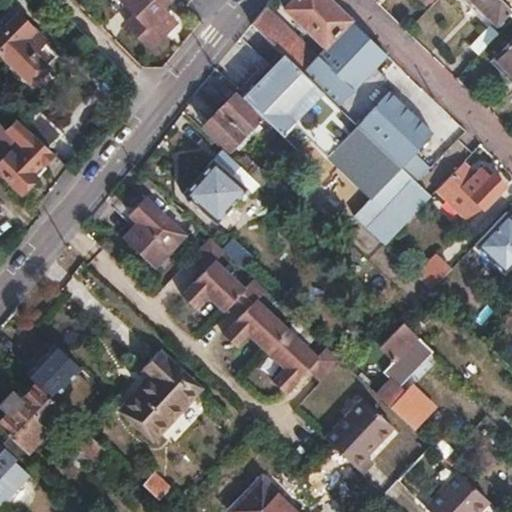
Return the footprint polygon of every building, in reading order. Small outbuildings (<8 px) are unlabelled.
[(170,0),(122,0),(135,12),(125,23),(148,47),(173,21),(162,10),(170,0)] [(267,5),(251,24),(282,53),(340,109),(400,167),(433,132),(398,99),(369,70),(385,54),(351,22),(327,0),(291,0),(284,7),(324,46),(317,53),(267,5)] [(499,0),(471,0),(495,24),(509,9),(499,0)] [(16,16),(0,32),(0,51),(30,83),(47,67),(46,64),(55,54),(16,16)] [(473,47),(480,53),(495,38),(487,32),(473,47)] [(511,38),(494,57),(511,74),(511,38)] [(340,109),(282,53),(242,94),(298,146),(307,137),(371,198),(400,167),(340,109)] [(234,91),(218,109),(244,134),(260,117),(234,91)] [(244,134),(218,109),(204,125),(229,149),(244,134)] [(40,113),(25,128),(46,148),(61,133),(40,113)] [(0,169),(21,191),(35,176),(31,172),(38,164),(37,163),(36,162),(48,149),(46,148),(25,128),(11,115),(0,127),(0,126),(0,169)] [(236,162),(220,148),(181,195),(214,223),(241,190),(247,195),(257,183),(236,162)] [(236,162),(257,183),(260,185),(267,177),(243,155),(236,162)] [(488,174),(480,166),(474,173),(462,161),(437,187),(436,188),(470,220),(505,182),(492,170),(488,174)] [(400,167),(371,198),(355,216),(383,244),(404,222),(387,205),(412,179),(400,167)] [(140,220),(125,237),(137,248),(139,251),(156,266),(186,234),(147,197),(133,213),(140,220)] [(511,215),(506,210),(473,245),(502,274),(511,263),(511,215)] [(220,247),(229,256),(242,269),(251,258),(239,248),(240,245),(230,236),(220,247)] [(212,259),(219,251),(205,238),(198,246),(187,257),(201,271),(180,295),(193,307),(204,293),(222,310),(232,300),(243,310),(222,334),(234,346),(246,333),(282,367),(271,380),(283,392),(304,368),(318,381),(328,369),(336,360),(339,363),(340,361),(324,345),(315,356),(253,298),(263,288),(251,277),(242,288),(212,259)] [(416,276),(430,289),(450,268),(453,266),(438,252),(416,276)] [(410,330),(396,317),(386,328),(390,333),(379,345),(394,360),(417,336),(410,330)] [(432,351),(417,336),(394,360),(384,371),(390,377),(399,386),(432,351)] [(33,383),(51,400),(80,369),(54,345),(26,376),(33,383)] [(151,376),(117,412),(151,441),(199,387),(157,349),(141,366),(151,376)] [(383,384),(375,394),(391,408),(406,392),(399,386),(390,377),(383,384)] [(0,408),(3,412),(0,414),(0,429),(8,437),(25,453),(47,428),(43,425),(59,407),(51,400),(33,383),(18,399),(10,391),(0,401),(0,408)] [(325,439),(327,442),(359,471),(369,460),(363,455),(389,425),(361,399),(325,439)] [(104,449),(78,425),(68,436),(94,461),(104,449)] [(301,425),(283,446),(305,466),(323,446),(301,425)] [(25,453),(8,437),(3,442),(21,459),(26,454),(25,453)] [(464,460),(453,449),(444,459),(456,469),(464,460)] [(0,450),(0,502),(25,474),(0,450)] [(484,496),(456,469),(424,505),(431,511),(473,511),(486,498),(484,496)] [(159,498),(169,486),(153,471),(142,483),(159,498)] [(295,511),(258,477),(227,511),(295,511)]
